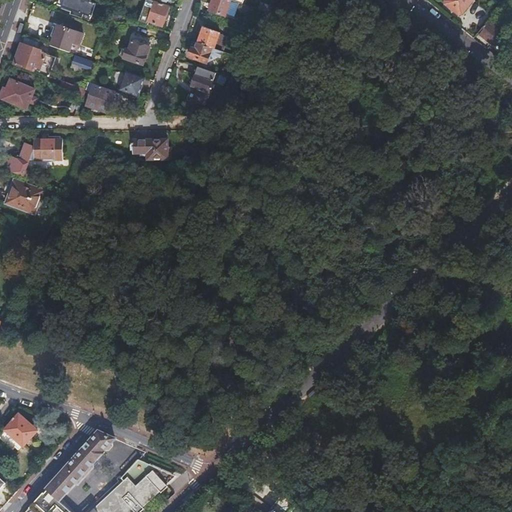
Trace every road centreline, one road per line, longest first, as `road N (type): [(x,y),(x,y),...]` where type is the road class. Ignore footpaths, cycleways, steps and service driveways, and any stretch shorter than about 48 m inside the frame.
road 1 (residential): [(511,192),(210,472)]
road 2 (track): [(511,128),(204,118)]
road 3 (residential): [(0,122),(147,123),(185,0)]
road 4 (residential): [(210,472),(90,420)]
road 5 (residential): [(408,0),(511,80)]
road 6 (residential): [(90,420),(10,511)]
